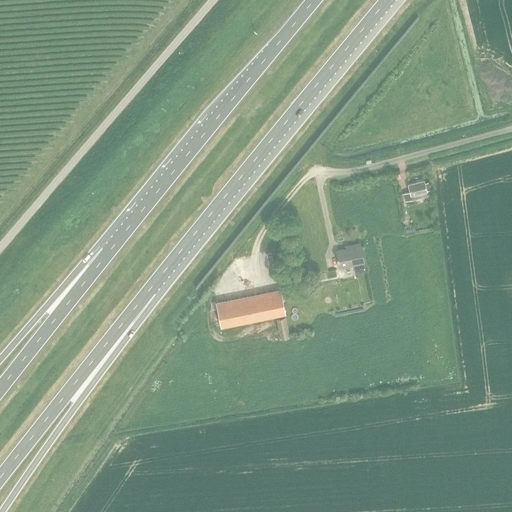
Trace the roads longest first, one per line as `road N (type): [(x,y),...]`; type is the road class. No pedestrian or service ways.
road 1 (trunk): [(151,288),(389,0)]
road 2 (unclassified): [(0,248),(213,0)]
road 3 (trunk): [(314,0),(108,249)]
road 4 (unclassified): [(257,242),(307,174),(381,166),(511,130)]
road 5 (trunk): [(2,511),(151,288)]
road 6 (trunk): [(0,477),(151,288)]
road 7 (trunk): [(108,249),(0,389)]
road 8 (trunk): [(108,249),(0,360)]
